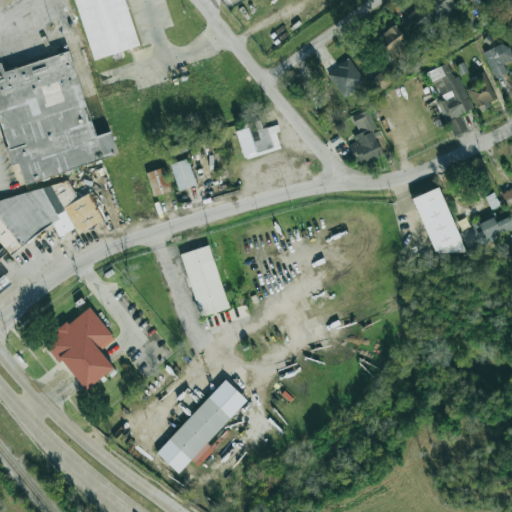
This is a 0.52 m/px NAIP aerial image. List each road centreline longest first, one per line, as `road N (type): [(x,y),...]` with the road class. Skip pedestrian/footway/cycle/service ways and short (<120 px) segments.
road 1 (tertiary): [(511,130),(385,184),(335,178),(132,241),(69,271),(0,328)]
road 2 (residential): [(201,0),(270,81),(335,178)]
road 3 (residential): [(270,81),(379,0)]
